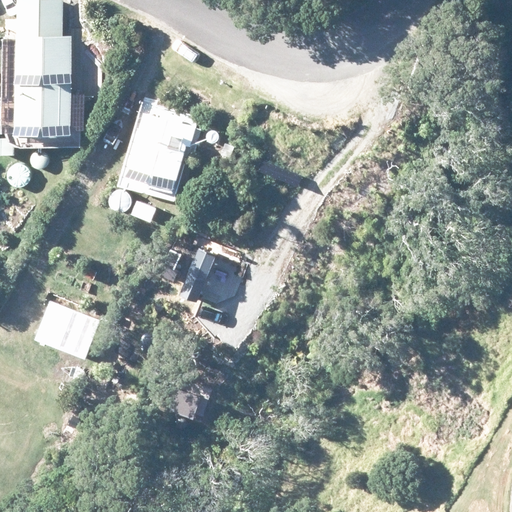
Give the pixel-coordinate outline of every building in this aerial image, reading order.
[(2,41),(2,144),(75,143),(75,33),(66,34),(64,0),(20,0),(21,41),(2,41)] [(146,112),(129,181),(179,194),(195,125),(146,112)] [(38,168),(15,160),(8,182),(30,190),(38,168)] [(135,213),(155,219),(159,205),(141,199),(135,213)] [(113,239),(104,261),(118,267),(127,245),(113,239)] [(49,302),(35,343),(95,363),(109,322),(49,302)]
